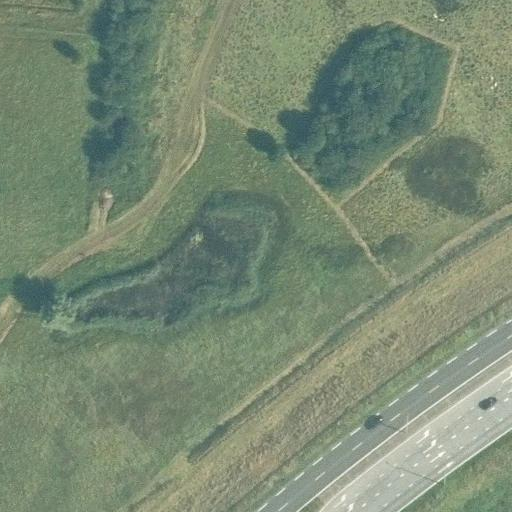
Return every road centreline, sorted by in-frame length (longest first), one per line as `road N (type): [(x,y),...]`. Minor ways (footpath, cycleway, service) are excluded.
road 1 (primary): [(511,340),(285,511)]
road 2 (primary): [(383,511),(511,415)]
